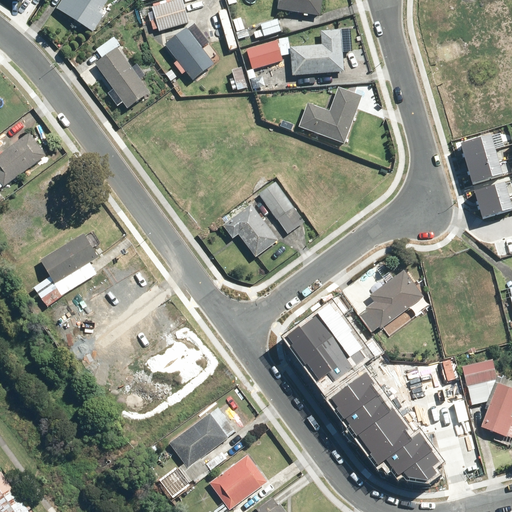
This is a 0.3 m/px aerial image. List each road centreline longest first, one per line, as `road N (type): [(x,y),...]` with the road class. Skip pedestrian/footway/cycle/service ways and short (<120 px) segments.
road 1 (residential): [(388,0),(425,184),(415,202),(235,334)]
road 2 (residential): [(235,334),(49,80),(0,28)]
road 3 (residential): [(395,511),(354,492),(235,334)]
